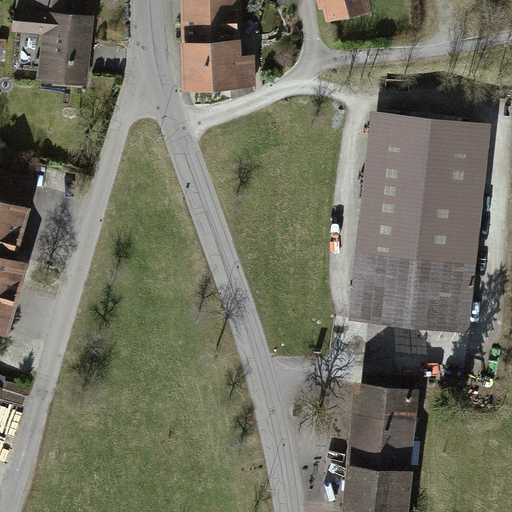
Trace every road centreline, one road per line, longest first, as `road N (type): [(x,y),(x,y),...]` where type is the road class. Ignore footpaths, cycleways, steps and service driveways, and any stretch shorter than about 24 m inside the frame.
road 1 (unknown): [(341,345),(466,350),(485,341),(494,310),(503,134),(495,108),(395,87),(358,100)]
road 2 (residential): [(8,511),(85,273),(147,30)]
road 3 (residential): [(181,130),(273,383),(300,511)]
road 4 (residential): [(511,34),(476,47),(319,60),(287,87),(181,130)]
road 5 (unknown): [(358,100),(341,345)]
